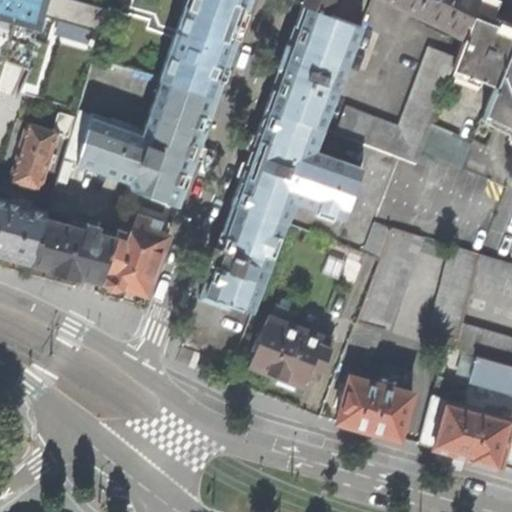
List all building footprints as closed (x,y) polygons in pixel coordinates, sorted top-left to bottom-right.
[(0,0),(0,71),(14,23),(56,35),(67,0),(0,0)] [(186,0),(159,77),(217,98),(221,86),(218,79),(222,67),(227,69),(232,55),(235,46),(233,38),(242,11),(247,12),(251,0),(186,0)] [(304,0),(303,5),(326,14),(330,0),(304,0)] [(390,0),(464,37),(478,0),(390,0)] [(497,5),(484,0),(478,0),(464,37),(457,56),(452,69),(495,85),(508,54),(511,43),(511,24),(498,19),(493,17),(497,5)] [(252,311),(284,228),(295,199),(313,151),(360,27),(326,14),(303,5),(297,20),(300,27),(293,46),(287,48),(284,58),(281,66),(284,72),(278,90),(271,92),(266,109),(270,111),(265,124),(261,123),(255,139),(258,146),(253,159),(250,169),(248,170),(243,171),(223,226),(226,230),(226,233),(221,247),(215,250),(213,255),(212,259),(214,263),(214,265),(209,280),(206,283),(203,283),(198,297),(227,308),(229,303),(252,311)] [(430,127),(452,69),(457,56),(427,45),(397,124),(344,104),(334,132),(416,162),(420,151),(430,127)] [(511,55),(508,54),(495,85),(484,111),(511,125),(511,129),(510,133),(511,133),(511,55)] [(197,152),(217,98),(159,77),(92,60),(75,115),(69,137),(62,157),(126,179),(131,186),(178,205),(197,152)] [(10,179),(39,188),(56,133),(69,137),(75,115),(58,110),(52,129),(27,122),(10,179)] [(471,145),(430,127),(420,151),(462,169),(471,145)] [(335,158),(313,151),(295,199),(345,216),(362,167),(337,159),(335,158)] [(0,252),(31,261),(44,217),(47,210),(31,206),(32,201),(12,195),(10,200),(0,197),(0,252)] [(146,295),(167,235),(149,228),(152,219),(137,214),(130,233),(117,229),(115,236),(101,280),(100,281),(104,283),(103,284),(107,291),(110,292),(114,293),(122,290),(123,288),(146,295)] [(64,270),(101,280),(115,236),(97,231),(99,225),(86,221),(83,228),(44,217),(31,261),(31,262),(64,270)] [(342,358),(368,365),(380,328),(383,329),(419,235),(391,227),(374,222),(362,252),(379,258),(342,358)] [(429,342),(474,355),(511,365),(511,336),(461,323),(473,280),(511,291),(511,262),(454,245),(429,342)] [(317,379),(332,340),(290,324),(296,310),(277,303),(272,317),(268,316),(249,365),(277,376),(274,382),(285,386),(294,390),(296,384),(302,386),(307,375),(317,379)] [(176,360),(204,371),(209,357),(181,346),(176,360)] [(511,365),(474,355),(467,379),(511,391),(511,365)] [(364,428),(398,438),(411,392),(406,391),(411,372),(384,365),(379,383),(349,375),(336,421),(364,428)] [(465,457),(500,467),(511,422),(511,418),(431,396),(417,443),(465,457)]
